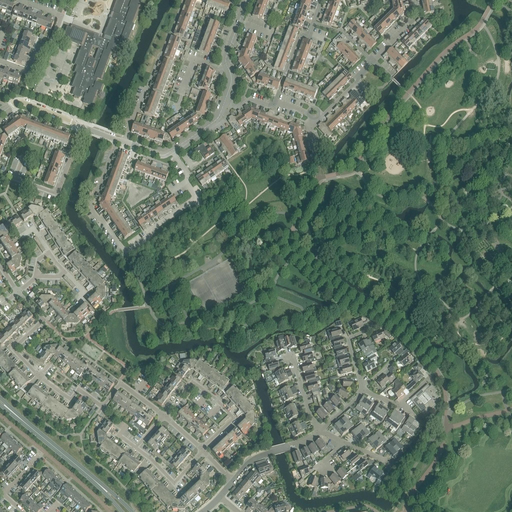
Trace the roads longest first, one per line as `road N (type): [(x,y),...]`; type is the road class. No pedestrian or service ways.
road 1 (residential): [(172,151),(198,195),(126,251),(91,208),(116,138)]
road 2 (residential): [(102,407),(78,389),(70,399),(12,349),(44,319)]
road 3 (residential): [(0,60),(28,71),(59,16),(17,0)]
